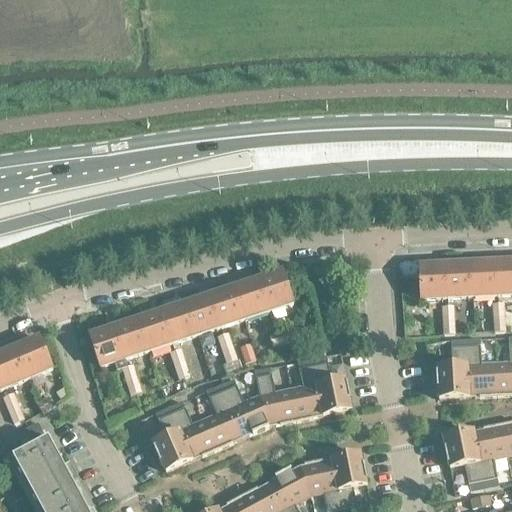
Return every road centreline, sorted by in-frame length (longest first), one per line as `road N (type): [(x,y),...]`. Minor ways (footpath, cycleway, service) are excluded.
road 1 (secondary): [(0,226),(272,174),(511,152)]
road 2 (secondary): [(511,148),(298,138),(0,181)]
road 3 (residential): [(56,300),(306,241),(373,239)]
road 4 (residential): [(415,511),(380,336),(373,239)]
road 5 (residential): [(136,511),(84,405),(56,300)]
road 6 (residential): [(373,239),(511,232)]
